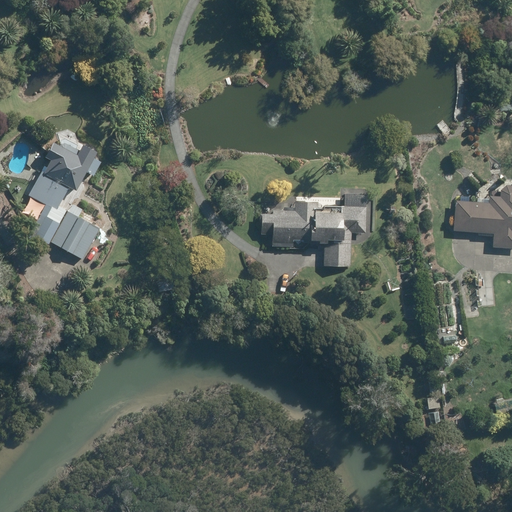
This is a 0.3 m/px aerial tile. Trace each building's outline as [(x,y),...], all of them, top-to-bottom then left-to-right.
[(511,101),(498,104),(499,113),(511,110),(511,101)] [(44,154),(50,158),(44,170),(41,169),(28,193),(51,206),(57,195),(61,198),(69,184),(76,188),(85,170),(93,174),(101,159),(93,155),(97,149),(82,141),(79,147),(60,138),(58,142),(52,139),(44,154)] [(511,185),(507,185),(501,190),(500,197),(489,196),(488,203),(455,201),(453,231),(493,234),(492,248),(511,249),(511,185)] [(323,209),(317,209),(317,202),(294,202),(294,212),(273,211),(273,214),(262,214),(261,235),(272,235),(272,247),(292,247),(292,243),(310,244),(310,245),(324,245),(323,266),(350,267),(351,233),(365,233),(366,208),(323,207),(323,209)] [(68,210),(51,241),(81,258),(99,227),(68,210)] [(40,212),(27,236),(44,245),(46,240),(48,241),(59,221),(40,212)] [(172,278),(157,281),(159,291),(174,287),(172,278)] [(498,302),(498,280),(489,280),(489,302),(498,302)]
